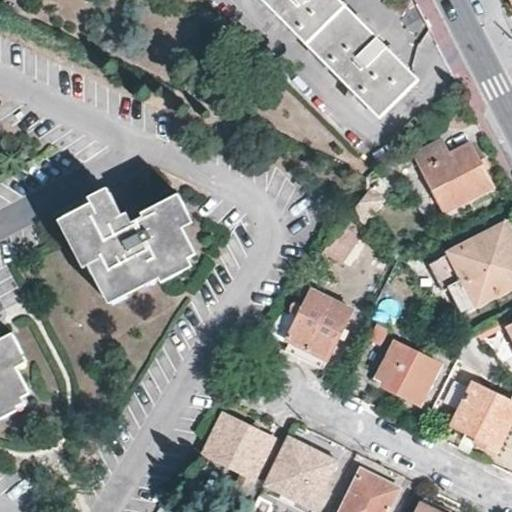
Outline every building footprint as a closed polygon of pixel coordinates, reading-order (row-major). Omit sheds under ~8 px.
[(379,41),(338,0),(260,0),(286,26),(380,120),(415,86),(419,82),(412,74),(379,41)] [(493,187),(470,143),(450,153),(443,140),(414,155),(443,213),(493,187)] [(367,193),(353,207),(364,218),(378,205),(367,193)] [(193,253),(176,218),(186,213),(177,194),(130,218),(127,213),(122,216),(110,194),(65,217),(105,297),(155,271),(161,281),(180,270),(176,262),(193,253)] [(365,228),(348,211),(323,250),(343,263),(365,228)] [(455,298),(461,309),(463,312),(511,286),(511,235),(506,224),(472,241),(428,263),(442,291),(449,287),(455,298)] [(285,339),(288,341),(327,361),(353,310),(310,289),(303,304),(298,314),(285,339)] [(456,311),(461,309),(455,298),(450,300),(456,311)] [(298,314),(303,304),(296,301),(295,301),(292,303),(290,306),(291,311),(298,314)] [(269,331),(285,339),(298,314),(291,311),(284,308),(269,331)] [(380,344),(388,328),(377,323),(369,339),(380,344)] [(28,392),(12,359),(21,354),(11,334),(0,340),(0,419),(16,411),(11,401),(28,392)] [(421,403),(440,365),(395,343),(377,377),(384,380),(382,384),(421,403)] [(497,453),(511,421),(511,400),(471,381),(450,425),(477,439),(475,443),(497,453)] [(253,479),(272,438),(223,413),(203,455),(253,479)] [(287,435),(263,486),(312,510),(336,460),(287,435)] [(385,511),(395,493),(395,490),(393,488),(392,485),(389,484),(359,469),(338,511),(385,511)] [(171,491),(157,511),(170,511),(180,496),(171,491)] [(440,511),(421,502),(415,511),(440,511)]
